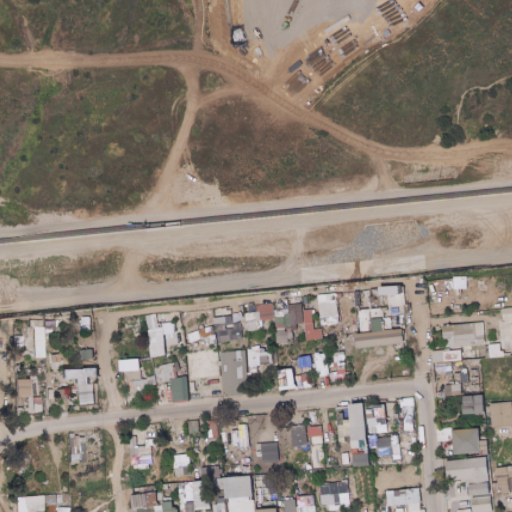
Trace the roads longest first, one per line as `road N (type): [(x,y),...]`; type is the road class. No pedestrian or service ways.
road 1 (track): [(0,63),(40,52),(115,65),(222,43),(291,109),(395,158),(511,144)]
road 2 (residential): [(1,448),(58,427),(429,389)]
road 3 (residential): [(421,288),(402,280),(112,325)]
road 4 (residential): [(421,288),(437,511)]
road 5 (track): [(334,0),(276,39),(222,43),(176,0)]
road 6 (residential): [(112,325),(104,422),(113,511)]
road 7 (track): [(258,77),(343,32),(357,0),(343,32)]
